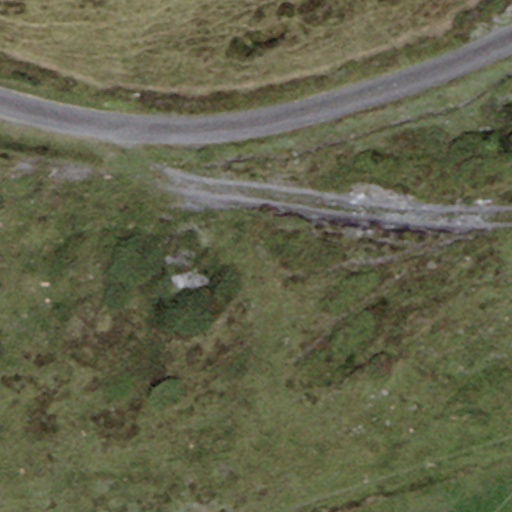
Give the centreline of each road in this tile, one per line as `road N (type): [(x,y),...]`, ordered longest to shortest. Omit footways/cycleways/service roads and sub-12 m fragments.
road 1 (unclassified): [(511,50),(327,108),(112,138),(0,112)]
road 2 (track): [(112,138),(364,216),(511,225)]
